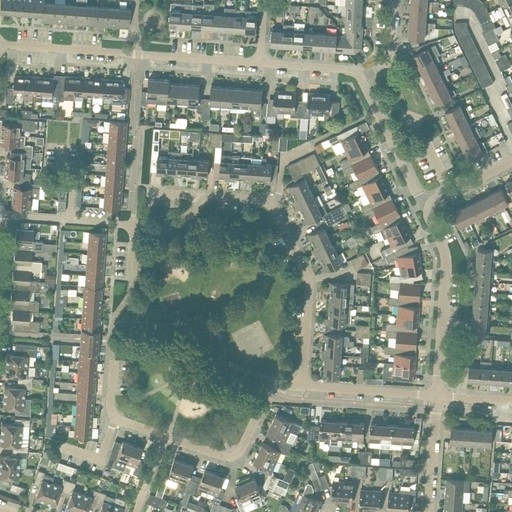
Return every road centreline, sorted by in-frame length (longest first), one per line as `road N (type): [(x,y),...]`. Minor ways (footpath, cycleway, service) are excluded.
road 1 (residential): [(111,359),(114,417),(221,457),(238,453),(272,386),(301,386)]
road 2 (residential): [(301,386),(309,282),(277,214),(250,199),(213,196),(200,204)]
road 3 (residential): [(259,63),(0,45)]
road 4 (residential): [(436,396),(445,264),(430,204)]
road 5 (residential): [(430,204),(417,195),(359,77)]
road 6 (residential): [(436,396),(301,386)]
road 7 (residential): [(133,225),(0,215)]
